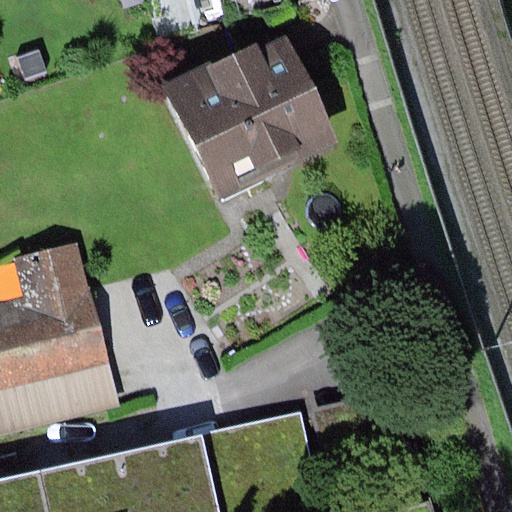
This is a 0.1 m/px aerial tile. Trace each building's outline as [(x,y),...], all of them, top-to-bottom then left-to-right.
[(226,0),(232,21),(286,8),(284,0),(226,0)] [(166,94),(214,193),(319,143),(275,51),(251,63),(249,59),(247,55),(166,94)] [(0,310),(0,432),(111,404),(71,250),(19,264),(29,303),(0,310)] [(368,395),(308,412),(326,472),(379,456),(383,469),(409,462),(392,406),(373,412),(368,395)] [(0,511),(312,511),(293,426),(40,482),(0,491),(0,511)]
